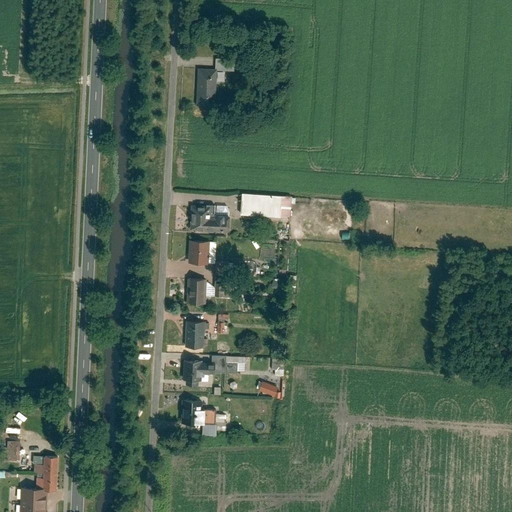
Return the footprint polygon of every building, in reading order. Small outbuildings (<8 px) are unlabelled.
[(237,69),(238,57),(219,56),(218,68),(237,69)] [(218,68),(202,67),(200,103),(216,104),(218,68)] [(245,192),(243,213),(293,216),(294,195),(245,192)] [(195,204),(193,228),(234,229),(234,214),(222,214),(222,218),(209,217),(210,205),(195,204)] [(213,240),(193,239),(192,261),(211,261),(213,240)] [(213,240),(211,261),(220,262),(221,240),(213,240)] [(208,276),(192,276),(191,301),(207,302),(208,276)] [(226,281),(218,281),(218,294),(226,294),(226,281)] [(208,319),(191,318),(189,344),(207,345),(208,319)] [(206,357),(189,356),(188,376),(191,376),(202,376),(205,377),(205,368),(206,357)] [(205,368),(218,369),(219,358),(206,357),(205,368)] [(285,375),(285,358),(273,357),(273,368),(275,368),(275,375),(285,375)] [(266,379),(263,387),(278,393),(281,384),(266,379)] [(207,396),(189,396),(188,419),(205,420),(206,406),(207,396)] [(218,421),(219,406),(206,406),(205,420),(218,421)] [(220,422),(207,422),(206,435),(219,436),(220,422)] [(7,440),(8,459),(21,459),(21,440),(7,440)] [(49,454),(48,462),(38,461),(37,470),(40,470),(39,484),(24,484),(22,511),(50,511),(51,487),(62,488),(64,454),(49,454)]
